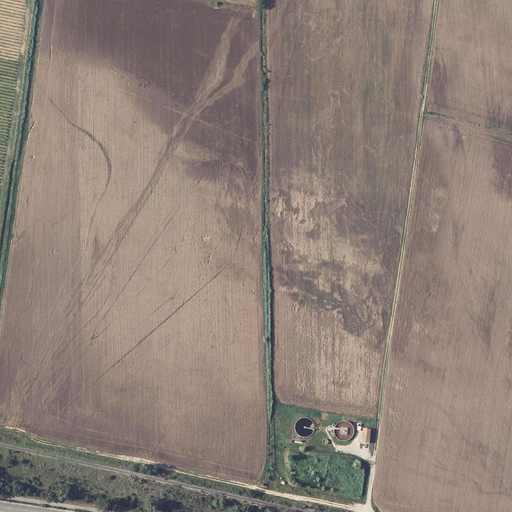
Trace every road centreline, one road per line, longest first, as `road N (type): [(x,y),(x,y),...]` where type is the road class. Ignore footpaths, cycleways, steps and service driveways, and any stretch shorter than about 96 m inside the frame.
road 1 (track): [(372,463),(436,0)]
road 2 (track): [(371,511),(0,427)]
road 3 (track): [(0,310),(41,0)]
